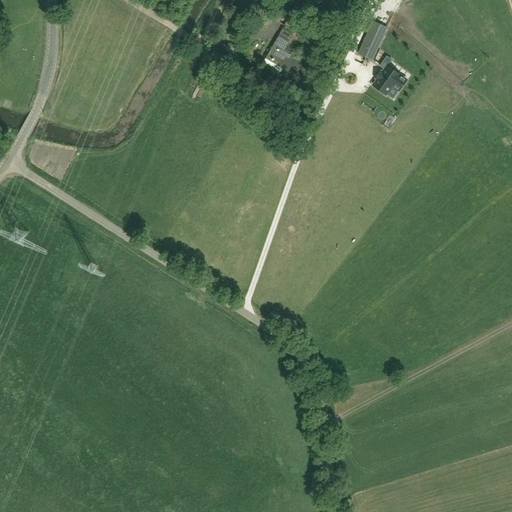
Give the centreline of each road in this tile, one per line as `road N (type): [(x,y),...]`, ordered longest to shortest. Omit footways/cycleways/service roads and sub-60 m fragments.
road 1 (unclassified): [(337,511),(320,401),(295,355),(8,159)]
road 2 (tertiary): [(8,159),(45,88),(52,0)]
